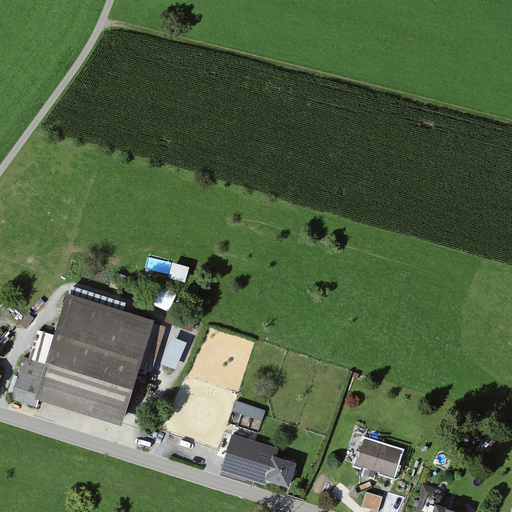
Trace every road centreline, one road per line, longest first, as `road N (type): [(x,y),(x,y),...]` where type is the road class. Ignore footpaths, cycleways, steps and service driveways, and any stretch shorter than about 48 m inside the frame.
road 1 (tertiary): [(310,511),(0,414)]
road 2 (track): [(110,0),(98,33),(40,117)]
